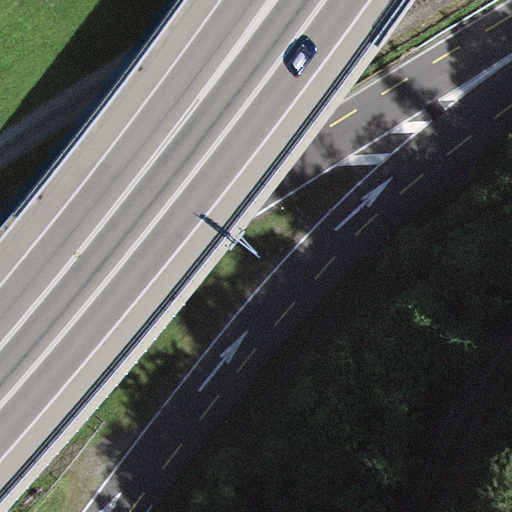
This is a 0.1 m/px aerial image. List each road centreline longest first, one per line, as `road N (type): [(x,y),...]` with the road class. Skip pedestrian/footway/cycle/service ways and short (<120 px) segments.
road 1 (primary): [(106,511),(261,308),(378,186),(511,72)]
road 2 (primary): [(511,48),(357,126),(0,341)]
road 3 (trunk): [(0,405),(297,26)]
road 4 (track): [(231,0),(0,149)]
road 5 (track): [(511,362),(433,511)]
